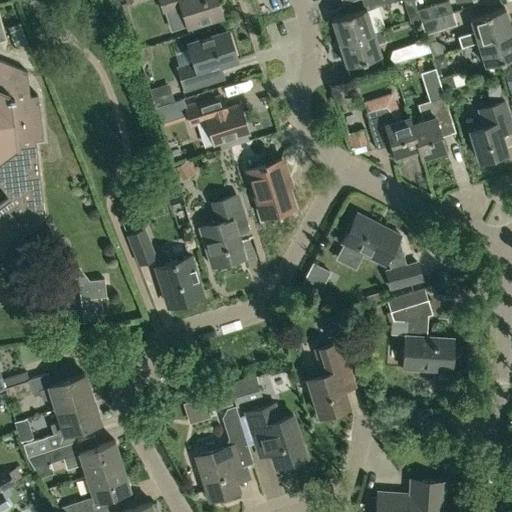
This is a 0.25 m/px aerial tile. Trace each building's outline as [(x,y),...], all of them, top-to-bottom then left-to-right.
[(216,0),(159,0),(163,11),(164,11),(170,31),(221,15),(216,0)] [(389,0),(390,1),(394,0),(402,0),(405,9),(416,6),(413,0),(389,0)] [(420,21),(452,12),(448,0),(447,0),(417,10),(416,10),(418,17),(420,21)] [(331,19),(339,42),(381,28),(373,31),(366,8),(363,9),(331,19)] [(475,42),(510,32),(503,8),(468,19),(475,42)] [(452,12),(420,21),(424,34),(456,24),(452,12)] [(385,40),(381,28),(339,42),(346,65),(350,77),(384,66),(380,54),(377,42),(385,40)] [(177,68),(184,89),(224,77),(220,65),(235,60),(226,31),(188,43),(194,63),(177,68)] [(511,39),(510,32),(475,42),(482,66),(511,56),(511,39)] [(415,56),(429,52),(425,39),(411,43),(415,56)] [(89,279),(52,230),(46,222),(45,220),(35,140),(43,139),(38,95),(30,95),(27,71),(0,59),(0,178),(11,194),(0,201),(0,254),(37,228),(77,280),(79,299),(80,299),(83,321),(103,319),(101,296),(106,296),(104,278),(89,279)] [(469,82),(466,69),(437,78),(441,91),(469,82)] [(155,109),(164,107),(166,118),(176,116),(169,87),(151,91),(155,109)] [(408,115),(401,117),(392,92),(364,101),(367,110),(365,111),(376,147),(390,143),(394,157),(418,149),(420,157),(421,157),(408,115)] [(239,105),(226,109),(222,95),(212,98),(186,107),(185,107),(188,117),(190,122),(197,119),(205,144),(213,141),(213,143),(219,141),(246,133),(247,132),(239,105)] [(408,115),(421,157),(445,149),(441,136),(455,131),(444,95),(429,99),(430,103),(419,106),(423,118),(411,122),(408,114),(408,115)] [(479,160),(480,160),(481,163),(496,159),(494,155),(506,152),(498,129),(511,125),(504,100),(478,108),(483,125),(469,130),(479,160)] [(358,148),(369,145),(365,129),(354,132),(358,148)] [(261,216),(294,206),(285,178),(287,177),(282,160),(265,165),(265,163),(247,169),(261,216)] [(211,264),(242,254),(238,240),(235,241),(233,232),(246,228),(235,194),(211,201),(217,221),(199,226),(211,264)] [(400,234),(356,212),(341,242),(384,264),(385,263),(388,265),(390,269),(385,271),(390,288),(421,279),(416,262),(402,266),(395,242),(400,234)] [(138,265),(157,257),(144,227),(126,235),(138,265)] [(167,305),(202,294),(190,256),(156,266),(167,305)] [(353,300),(355,306),(387,298),(385,290),(366,295),(366,297),(353,300)] [(390,334),(403,335),(401,367),(451,370),(453,338),(420,336),(421,316),(431,313),(427,299),(389,311),(386,312),(389,321),(391,320),(390,334)] [(351,368),(349,369),(340,341),(315,348),(322,373),(307,378),(318,415),(348,406),(343,390),(356,386),(351,368)] [(56,409),(92,397),(84,373),(48,385),(49,386),(39,390),(42,400),(52,397),(56,409)] [(32,392),(28,379),(4,387),(8,399),(32,392)] [(23,443),(26,456),(60,445),(56,433),(63,431),(63,433),(99,421),(92,397),(56,409),(59,421),(50,424),(53,434),(23,443)] [(274,403),(246,412),(260,456),(272,452),(276,465),(306,456),(292,414),(279,419),(274,403)] [(192,471),(200,468),(209,498),(238,490),(236,482),(251,478),(246,464),(253,462),(236,406),(235,407),(234,404),(227,406),(222,416),(228,437),(224,447),(188,458),(192,471)] [(13,421),(20,441),(33,437),(26,417),(13,421)] [(79,439),(60,445),(26,456),(33,468),(47,463),(63,458),(64,459),(66,467),(81,462),(85,475),(122,464),(114,440),(97,445),(89,447),(86,437),(79,439)] [(122,464),(85,475),(93,500),(130,488),(122,464)] [(0,472),(0,490),(15,482),(6,469),(0,472)] [(441,511),(444,481),(415,479),(414,493),(377,491),(375,511),(441,511)] [(60,511),(88,511),(92,511),(88,497),(57,506),(60,511)] [(158,511),(156,504),(154,503),(152,503),(151,502),(117,511),(92,511),(88,511),(158,511)]
